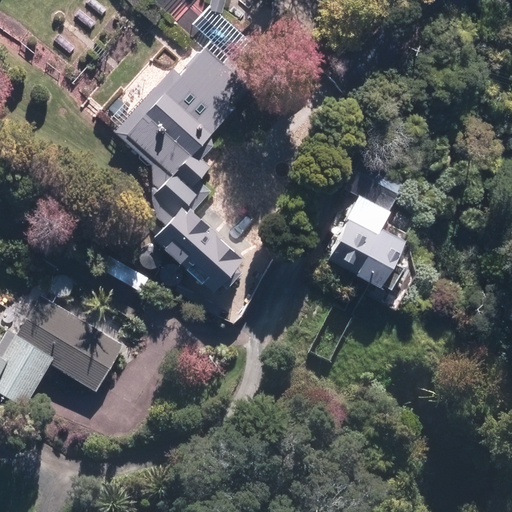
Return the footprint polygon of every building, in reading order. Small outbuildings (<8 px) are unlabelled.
[(175,68),(117,131),(155,164),(157,212),(169,223),(156,237),(217,292),(226,281),(231,286),(246,269),(239,264),(245,257),(220,234),(223,231),(196,208),(214,188),(202,177),(212,165),(204,158),(216,144),(213,133),(260,76),(232,57),(226,62),(208,46),(182,74),(175,68)] [(413,172),(367,151),(350,188),(381,203),(386,193),(401,199),(413,172)] [(330,258),(389,285),(401,259),(400,259),(409,236),(352,210),(330,258)] [(146,274),(113,254),(105,268),(138,288),(146,274)] [(126,343),(42,293),(19,333),(18,332),(5,354),(0,350),(0,388),(27,404),(52,362),(98,389),(126,343)]
